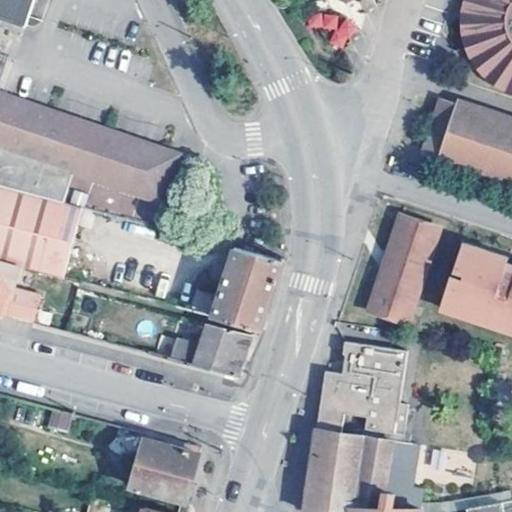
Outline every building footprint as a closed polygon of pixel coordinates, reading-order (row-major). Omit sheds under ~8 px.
[(0,0),(0,14),(6,17),(30,25),(38,0),(0,0)] [(466,38),(469,45),(474,58),(491,68),(494,58),(511,77),(511,76),(511,0),(464,0),(463,8),(466,38)] [(346,50),(355,21),(313,9),(308,26),(327,31),(324,43),(346,50)] [(0,53),(8,29),(2,27),(6,17),(0,14),(0,53)] [(5,95),(0,93),(0,146),(166,203),(182,156),(5,95)] [(511,184),(511,118),(465,103),(465,106),(447,99),(428,153),(446,159),(445,163),(511,184)] [(0,185),(0,260),(25,268),(67,279),(87,208),(0,185)] [(445,229),(407,216),(392,264),(376,311),(414,324),(445,229)] [(511,257),(469,243),(459,272),(469,275),(466,283),(456,280),(447,309),(511,330),(511,257)] [(289,261),(241,248),(218,318),(266,332),(286,269),(289,261)] [(18,292),(25,268),(0,260),(0,312),(38,323),(44,298),(18,292)] [(256,335),(213,324),(205,347),(183,340),(178,358),(243,377),(250,355),(256,335)] [(355,511),(356,510),(414,511),(415,503),(416,492),(429,494),(429,490),(446,492),(446,486),(477,490),(480,467),(483,455),(415,445),(415,439),(409,438),(414,407),(406,407),(415,353),(353,343),(351,355),(358,356),(355,375),(332,372),(326,407),(314,482),(309,511),(355,511)] [(67,431),(71,414),(52,409),(47,426),(67,431)] [(204,450),(145,433),(130,486),(190,503),(204,450)] [(501,457),(483,455),(480,467),(500,469),(501,457)] [(436,511),(470,505),(507,498),(508,503),(511,501),(511,486),(461,497),(415,503),(414,511),(428,511),(436,511)] [(511,511),(511,505),(509,506),(508,503),(507,498),(470,505),(471,511),(511,511)]
